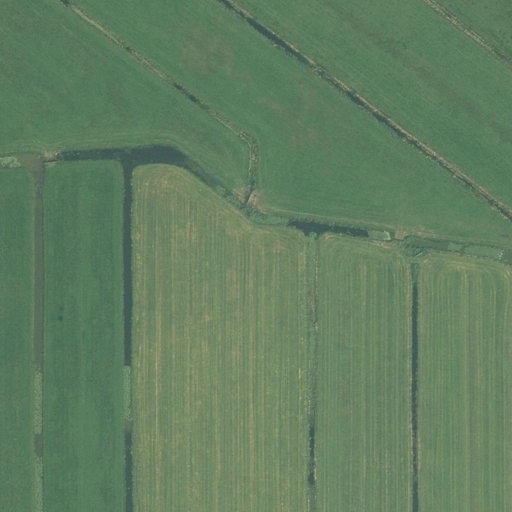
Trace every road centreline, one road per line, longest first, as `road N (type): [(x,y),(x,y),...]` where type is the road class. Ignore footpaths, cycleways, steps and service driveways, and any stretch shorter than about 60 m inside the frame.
road 1 (track): [(53,511),(53,150),(0,105)]
road 2 (track): [(0,149),(48,139),(176,136),(242,190)]
